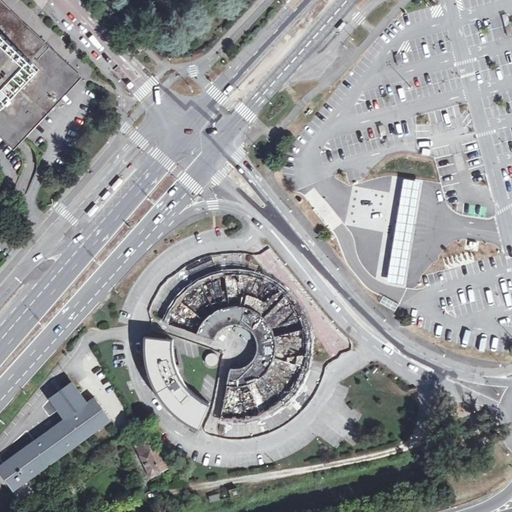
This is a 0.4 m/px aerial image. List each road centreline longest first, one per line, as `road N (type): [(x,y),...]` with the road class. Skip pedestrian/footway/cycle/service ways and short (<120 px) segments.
road 1 (tertiary): [(511,381),(429,358),(383,327),(224,135)]
road 2 (primary): [(15,378),(173,219),(214,203),(268,225)]
road 3 (tertiary): [(268,225),(370,344),(480,407),(508,414)]
road 4 (primary): [(15,378),(205,157)]
road 5 (tertiary): [(35,251),(160,114)]
road 6 (primary): [(224,135),(346,0)]
road 7 (primary): [(306,0),(200,114)]
road 8 (primary): [(98,234),(0,347)]
road 9 (primary): [(181,137),(98,234)]
